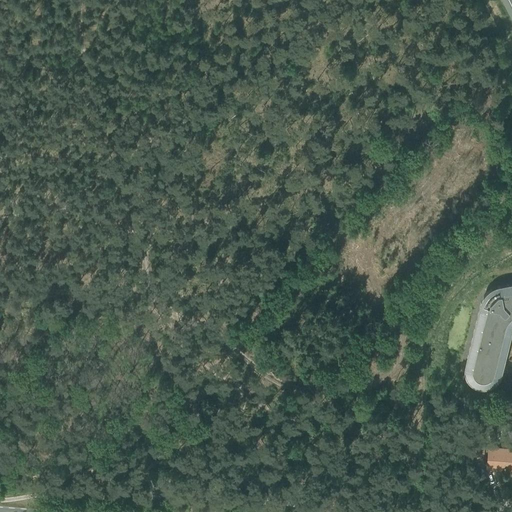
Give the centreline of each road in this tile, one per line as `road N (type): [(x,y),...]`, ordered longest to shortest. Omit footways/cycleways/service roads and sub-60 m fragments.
road 1 (track): [(144,260),(116,214),(0,224)]
road 2 (track): [(206,73),(190,63),(80,68)]
